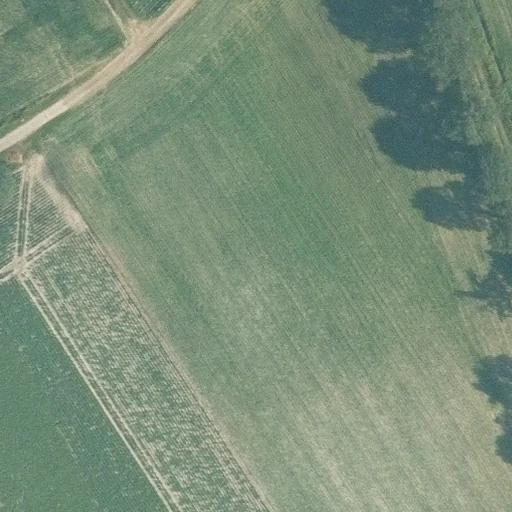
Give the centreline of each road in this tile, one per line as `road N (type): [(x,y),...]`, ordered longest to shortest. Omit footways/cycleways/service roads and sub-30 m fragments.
road 1 (track): [(0,143),(79,92),(187,0)]
road 2 (track): [(511,168),(449,0)]
